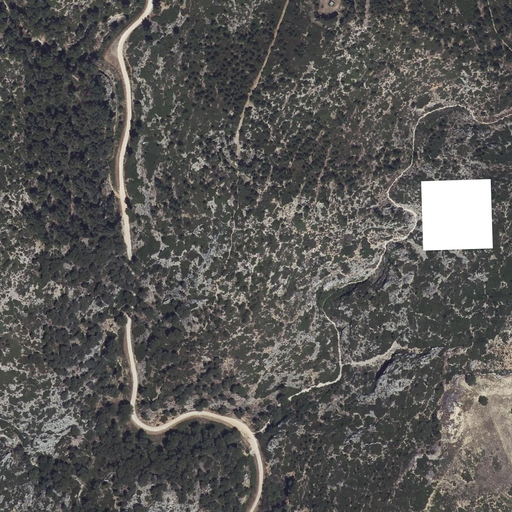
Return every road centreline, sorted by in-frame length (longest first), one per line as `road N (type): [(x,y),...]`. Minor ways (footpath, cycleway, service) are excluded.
road 1 (track): [(150,0),(119,49),(128,105),(122,166),(132,407),(145,428),(204,413),(235,424),(259,455),(261,484),(250,511)]
road 2 (track): [(287,0),(237,138)]
